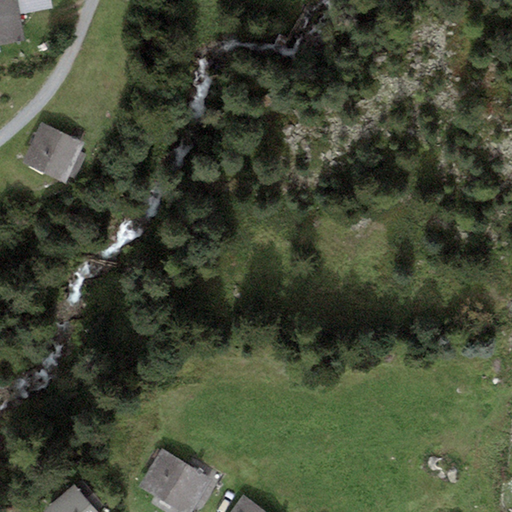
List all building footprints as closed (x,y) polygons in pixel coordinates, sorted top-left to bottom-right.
[(16,0),(0,0),(0,44),(24,41),(19,14),(16,0)] [(50,0),(16,0),(19,14),(52,8),(50,0)] [(85,142),(42,122),(23,163),(66,183),(69,176),(75,179),(86,154),(81,152),(85,142)] [(191,511),(211,479),(162,449),(139,486),(181,511),(191,511)] [(82,479),(44,511),(45,511),(99,511),(98,511),(104,505),(82,479)] [(267,511),(243,494),(230,511),(267,511)]
